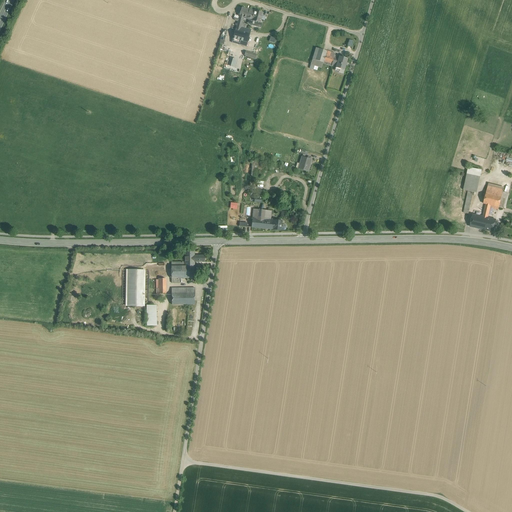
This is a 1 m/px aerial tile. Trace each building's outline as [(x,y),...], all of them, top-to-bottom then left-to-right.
[(239,17),(244,18),(250,20),(252,21),(255,11),(242,7),(239,17)] [(263,13),(255,11),(252,21),(260,23),(263,13)] [(244,18),(239,17),(235,30),(250,34),(251,30),(245,28),(241,27),(242,24),(244,18)] [(250,34),(235,30),(233,39),(244,42),(247,43),(250,34)] [(327,51),(316,48),(312,59),(323,63),(325,56),(327,51)] [(334,58),(325,56),(323,63),(336,67),(337,62),(333,61),(334,58)] [(348,59),(339,56),(337,62),(336,67),(336,68),(344,70),(348,59)] [(311,160),(302,157),(299,169),(308,172),(311,160)] [(264,163),(256,162),(255,161),(253,161),(252,162),(251,175),(252,176),(254,177),(255,176),(262,176),(263,173),(264,166),(264,163)] [(467,171),(463,190),(468,191),(474,192),(477,193),(481,174),(467,171)] [(508,193),(487,188),(483,203),(491,205),(503,209),(508,193)] [(474,192),(468,191),(463,212),(469,213),(474,192)] [(263,194),(255,194),(254,202),(262,203),(263,194)] [(260,228),(263,210),(253,209),(251,227),(260,228)] [(263,210),(260,228),(270,229),(271,220),(272,211),(263,210)] [(483,217),(473,215),(470,226),(485,229),(487,218),(483,217)] [(488,218),(487,218),(485,229),(493,231),(495,220),(488,218)] [(282,220),(274,220),(271,220),(270,229),(273,230),(281,231),(281,230),(285,230),(286,229),(286,226),(285,225),(281,224),(282,220)] [(194,249),(185,250),(185,260),(185,262),(185,265),(194,265),(194,262),(194,255),(194,249)] [(194,265),(185,265),(185,262),(171,262),(172,283),(180,283),(180,278),(187,278),(189,278),(191,278),(195,278),(194,265)] [(143,271),(129,270),(128,305),(142,306),(143,271)] [(188,288),(184,288),(172,288),(172,305),(195,304),(195,288),(188,288)]
